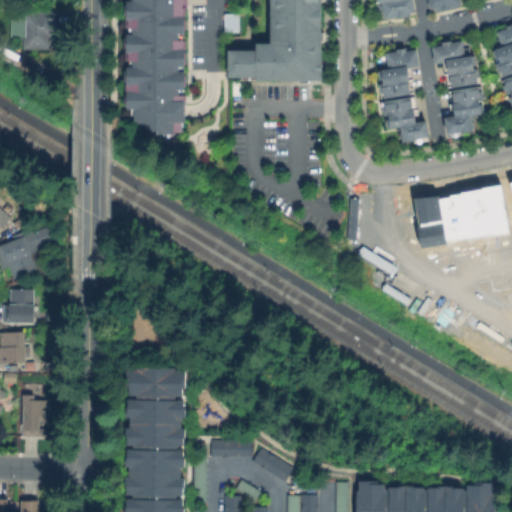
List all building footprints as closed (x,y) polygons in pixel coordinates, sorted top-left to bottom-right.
[(182,0),(123,0),(123,30),(124,30),(123,63),(123,108),(131,108),(131,130),(181,131),(183,36),(182,36),(182,0)] [(320,0),(320,43),(317,43),(317,81),(300,81),(300,79),(241,78),(241,74),(231,74),(231,51),(257,52),(257,45),(274,45),(274,0),(320,0)] [(411,0),(414,13),(382,18),(378,0),(411,0)] [(461,0),(462,5),(431,9),(429,0),(461,0)] [(58,10),(58,40),(52,40),(53,48),(23,48),(23,11),(58,10)] [(224,32),(224,13),(239,14),(239,32),(224,32)] [(511,99),(496,50),(502,49),(496,32),(511,26),(511,99)] [(430,45),(461,39),(464,53),(472,51),(484,113),(475,114),(478,131),(448,137),(444,117),(456,114),(446,63),(434,66),(430,45)] [(409,69),(417,123),(429,121),(431,139),(402,143),(400,126),(388,128),(380,71),(387,70),(384,55),(415,49),(418,68),(409,69)] [(246,82),(246,96),(234,96),(234,82),(246,82)] [(0,205),(11,217),(0,227),(0,205)] [(32,226),(34,232),(52,225),(58,241),(32,251),(39,268),(14,277),(9,265),(2,268),(0,262),(0,244),(13,240),(10,234),(32,226)] [(33,290),(33,321),(6,321),(6,308),(10,308),(10,290),(33,290)] [(66,313),(66,324),(47,324),(47,313),(66,313)] [(27,334),(27,361),(0,361),(0,344),(3,344),(3,334),(27,334)] [(183,368),(127,367),(126,395),(183,395),(183,368)] [(4,381),(4,372),(17,372),(17,381),(4,381)] [(124,444),(182,444),(182,426),(179,426),(179,416),(183,416),(182,399),(125,399),(125,425),(124,425),(124,444)] [(49,402),(48,421),(43,421),(43,435),(24,435),(25,402),(49,402)] [(208,456),(249,455),(249,438),(208,439),(208,456)] [(283,478),(291,464),(256,448),(250,462),(283,478)] [(182,449),(124,449),(123,467),(124,467),(124,494),(181,494),(181,478),(176,478),(176,468),(182,468),(182,449)] [(203,450),(202,502),(192,502),(192,450),(203,450)] [(345,481),(345,511),(334,511),(335,480),(345,481)] [(491,511),(492,483),(464,483),(464,487),(382,485),(382,481),(355,480),(354,511),(491,511)] [(314,511),(315,493),(299,493),(298,511),(314,511)] [(221,511),(238,511),(239,494),(222,494),(221,511)] [(296,497),(296,511),(285,511),(286,497),(296,497)] [(180,511),(181,499),(122,498),(122,511),(180,511)] [(39,501),(38,511),(21,511),(22,501),(39,501)]
